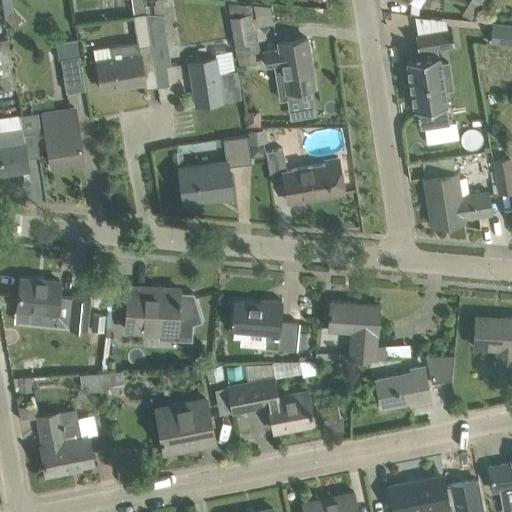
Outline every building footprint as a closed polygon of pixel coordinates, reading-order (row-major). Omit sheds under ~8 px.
[(469,0),(464,8),(474,13),(482,0),(469,0)] [(253,28),(251,12),(250,3),(227,7),(229,15),(233,45),(235,55),(238,55),(240,65),(256,62),(255,52),(260,51),(256,28),(253,28)] [(464,8),(461,13),(471,18),(474,13),(464,8)] [(14,10),(6,18),(13,25),(21,18),(14,10)] [(162,14),(147,13),(147,17),(150,41),(154,67),(167,65),(170,65),(162,14)] [(98,64),(92,68),(94,79),(101,82),(102,88),(145,81),(143,69),(154,67),(150,41),(147,17),(143,18),(134,19),(138,41),(110,45),(112,57),(97,59),(98,64)] [(511,24),(496,23),(494,41),(511,42),(511,24)] [(441,63),(439,54),(437,54),(436,47),(453,44),(451,28),(415,34),(418,49),(421,49),(422,57),(407,59),(415,109),(430,106),(431,110),(448,107),(445,88),(453,87),(449,61),(441,63)] [(0,37),(0,88),(15,86),(8,37),(0,37)] [(267,65),(270,64),(275,95),(283,94),(285,110),(314,106),(311,84),(314,84),(307,37),(275,42),(276,48),(265,50),(267,65)] [(76,38),(56,41),(58,57),(61,57),(79,54),(76,38)] [(66,91),(84,88),(79,54),(61,57),(66,91)] [(189,61),(195,105),(241,98),(237,69),(219,71),(217,57),(189,61)] [(52,167),(83,162),(75,107),(43,112),(52,167)] [(261,110),(246,110),(246,125),(260,125),(261,110)] [(39,155),(36,131),(23,133),(22,126),(0,129),(0,172),(29,169),(27,157),(39,155)] [(248,128),(251,142),(253,141),(259,141),(263,141),(268,141),(267,127),(248,128)] [(223,138),(226,160),(227,160),(228,165),(251,162),(251,156),(250,152),(249,142),(248,134),(223,138)] [(259,141),(253,141),(254,153),(266,153),(266,151),(265,147),(259,141)] [(287,169),(286,165),(283,148),(266,151),(266,153),(271,183),(285,180),(288,201),(344,191),(338,156),(324,159),(325,162),(287,169)] [(499,190),(511,188),(511,175),(509,156),(494,158),(499,190)] [(226,160),(179,166),(183,200),(231,194),(228,165),(227,160),(226,160)] [(460,195),(456,171),(425,177),(432,224),(464,219),(464,216),(491,212),(487,191),(460,195)] [(73,297),(59,295),(60,280),(20,276),(17,308),(30,310),(29,321),(71,325),(71,327),(86,329),(90,296),(73,294),(73,297)] [(155,294),(128,292),(127,312),(126,329),(159,330),(159,322),(177,323),(192,324),(192,323),(201,320),(193,291),(179,290),(179,287),(156,286),(155,294)] [(280,320),(282,300),(268,299),(268,305),(260,304),(261,302),(235,300),(232,328),(265,331),(263,345),(296,348),(299,322),(280,320)] [(376,331),(378,303),(331,300),(330,310),(328,310),(328,312),(330,312),(329,327),(352,329),(350,355),(384,357),(385,345),(375,344),(376,331)] [(91,329),(104,330),(106,313),(93,312),(91,329)] [(500,319),(477,318),(477,314),(476,314),(474,346),(497,347),(495,371),(511,372),(511,316),(500,315),(500,319)] [(308,330),(298,329),(297,345),(297,346),(306,347),(308,330)] [(431,381),(451,377),(454,355),(426,355),(431,381)] [(430,400),(427,381),(424,365),(409,368),(410,371),(377,378),(382,406),(410,400),(410,398),(415,397),(416,403),(430,400)] [(247,380),(228,384),(233,410),(269,403),(274,426),(290,423),(291,427),(314,422),(310,403),(307,390),(277,395),(273,376),(247,380)] [(188,446),(186,438),(213,433),(206,397),(173,403),(175,411),(158,414),(162,437),(161,437),(162,441),(163,441),(165,451),(188,446)] [(81,436),(76,408),(59,411),(38,415),(43,444),(41,444),(46,474),(70,469),(69,466),(93,461),(88,435),(81,436)] [(511,459),(511,461),(489,465),(494,491),(511,487),(511,459)] [(446,491),(443,476),(417,481),(418,484),(408,487),(407,482),(389,485),(394,511),(418,511),(448,506),(449,511),(469,511),(465,487),(446,491)] [(305,511),(357,511),(354,492),(328,497),(328,499),(304,504),(305,511)]
